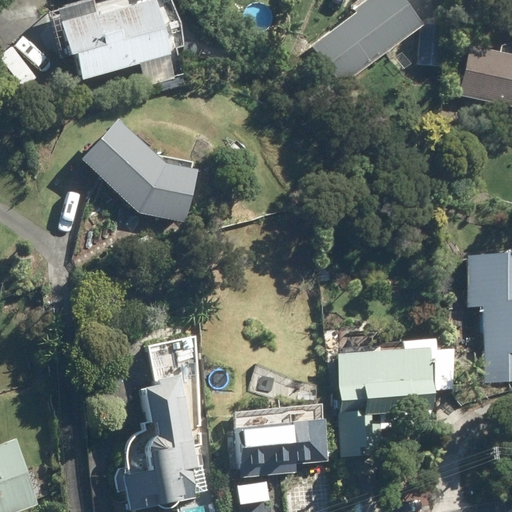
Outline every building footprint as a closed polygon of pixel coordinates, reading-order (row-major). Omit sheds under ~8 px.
[(90,14),(55,24),(65,58),(71,56),(77,81),(166,56),(150,0),(149,0),(91,17),(90,14)] [(364,0),(352,9),(355,13),(309,48),(339,86),(420,25),(400,0),(364,0)] [(443,28),(420,27),(418,65),(442,66),(443,28)] [(33,77),(9,45),(0,52),(0,64),(18,89),(33,77)] [(511,57),(467,48),(456,97),(511,109),(511,57)] [(112,121),(76,161),(136,214),(181,223),(194,172),(161,164),(112,121)] [(511,381),(511,257),(463,261),(466,310),(479,309),(484,383),(511,381)] [(140,393),(145,424),(149,424),(152,439),(150,439),(148,441),(147,442),(145,444),(144,446),(144,448),(143,450),(143,453),(143,456),(147,474),(122,479),(128,511),(130,511),(195,501),(194,493),(205,491),(202,468),(195,469),(191,446),(200,444),(191,340),(146,348),(154,391),(140,393)] [(424,353),(332,358),(337,459),(379,457),(377,417),(428,413),(424,353)] [(215,366),(213,372),(228,378),(231,372),(215,366)] [(322,423),(232,430),(236,479),(292,474),(291,465),(325,462),(322,423)] [(0,511),(17,511),(35,506),(12,441),(0,444),(0,511)]
